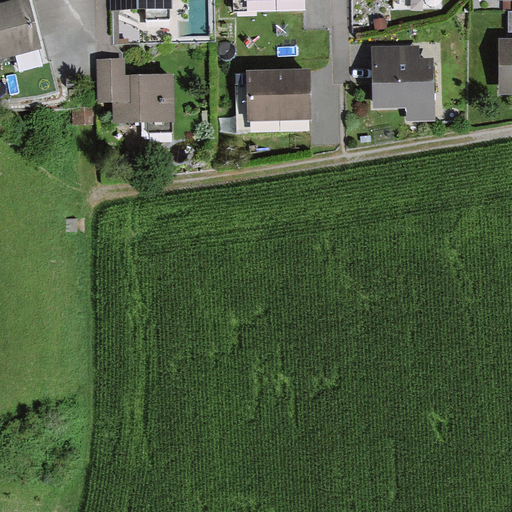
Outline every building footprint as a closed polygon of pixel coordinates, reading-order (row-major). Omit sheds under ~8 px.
[(0,0),(0,53),(49,39),(37,0),(0,0)] [(172,0),(114,0),(115,47),(173,47),(172,0)] [(429,39),(373,40),(374,102),(405,101),(405,116),(441,116),(440,57),(429,57),(429,39)] [(130,52),(100,52),(101,95),(115,95),(116,130),(176,129),(175,69),(131,69),(130,52)] [(310,63),(235,65),(237,127),(312,125),(310,63)]
